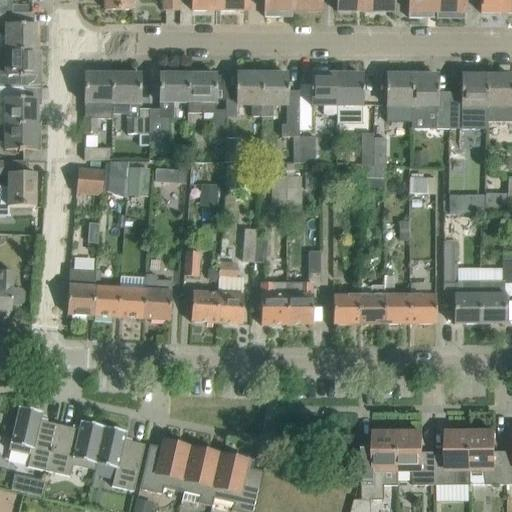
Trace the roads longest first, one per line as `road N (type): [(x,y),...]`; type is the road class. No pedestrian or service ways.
road 1 (unclassified): [(511,366),(273,368),(47,357)]
road 2 (residential): [(66,42),(511,44)]
road 3 (residential): [(47,357),(66,42)]
